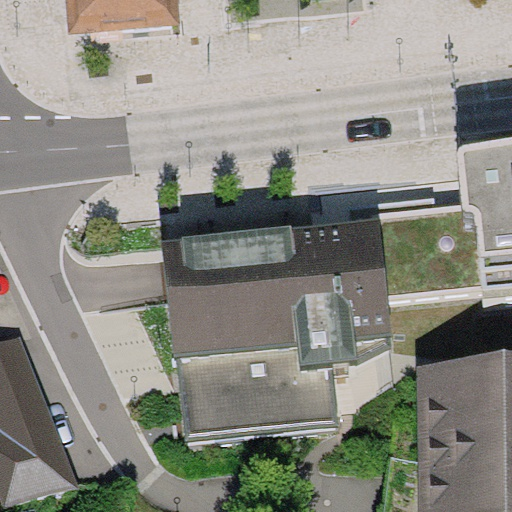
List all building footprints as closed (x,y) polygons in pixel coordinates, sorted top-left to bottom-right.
[(173,29),(170,0),(74,0),(76,23),(90,35),(116,33),(138,31),(173,29)] [(478,247),(484,304),(511,301),(511,167),(468,174),(461,178),(459,184),(460,201),(461,213),(464,244),(478,247)] [(464,244),(461,213),(407,218),(376,222),(377,235),(385,314),(484,304),(478,247),(464,244)] [(377,235),(166,259),(168,277),(178,368),(181,368),(190,449),(337,432),(331,377),(353,374),(372,364),(390,354),(387,324),(385,314),(377,235)] [(21,511),(73,492),(18,351),(0,357),(0,428),(7,447),(0,449),(0,493),(7,511),(21,511)] [(427,456),(428,511),(511,511),(511,385),(432,387),(433,456),(427,456)]
